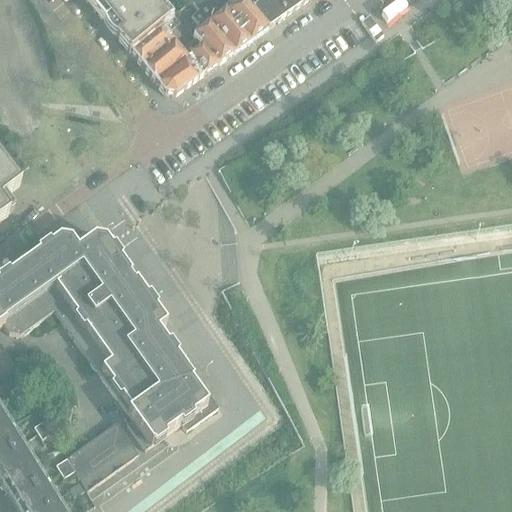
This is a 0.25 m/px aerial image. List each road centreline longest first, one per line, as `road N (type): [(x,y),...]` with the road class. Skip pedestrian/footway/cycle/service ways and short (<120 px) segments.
road 1 (residential): [(361,0),(167,137)]
road 2 (residential): [(167,137),(0,255)]
road 3 (residential): [(52,0),(167,137)]
